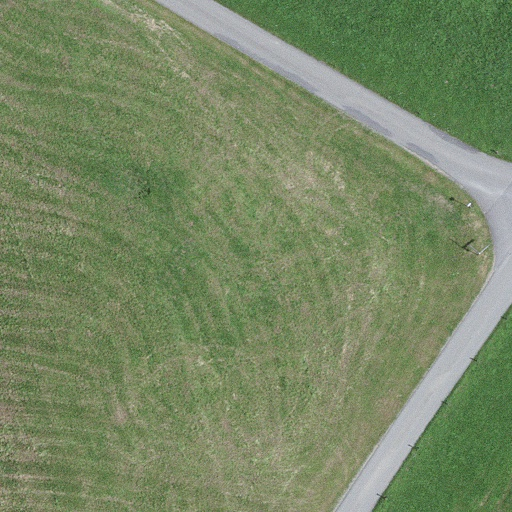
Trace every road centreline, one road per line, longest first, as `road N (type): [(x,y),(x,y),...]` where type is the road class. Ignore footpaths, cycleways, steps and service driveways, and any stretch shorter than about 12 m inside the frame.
road 1 (unclassified): [(183,0),(511,201)]
road 2 (residential): [(355,511),(511,278)]
